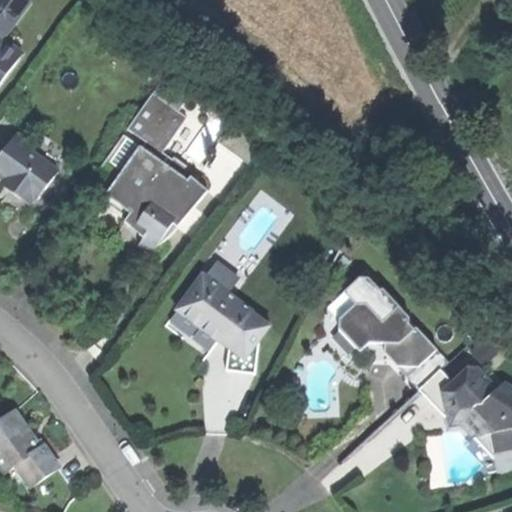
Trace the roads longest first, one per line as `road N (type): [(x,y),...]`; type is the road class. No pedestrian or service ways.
road 1 (tertiary): [(511,225),(385,0)]
road 2 (residential): [(0,328),(42,360),(144,511)]
